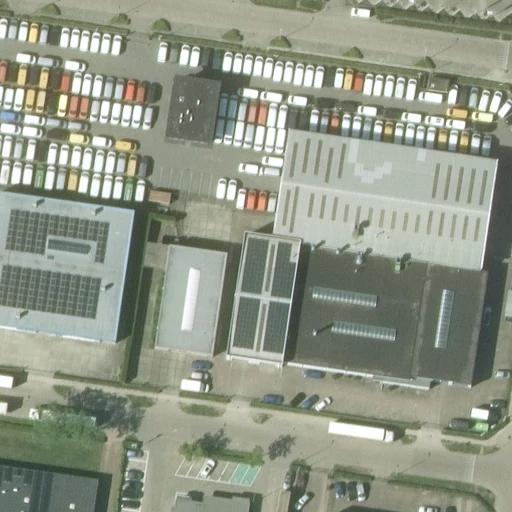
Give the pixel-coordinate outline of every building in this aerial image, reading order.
[(448,84),(429,81),(427,93),(446,95),(448,84)] [(168,140),(208,146),(216,91),(176,85),(168,140)] [(272,242),(300,246),(480,275),(496,166),(288,136),(272,242)] [(151,194),(149,204),(167,207),(169,196),(151,194)] [(0,328),(114,345),(132,217),(0,198),(0,328)] [(281,370),(282,366),(300,246),(272,242),(244,238),(225,361),(281,370)] [(300,246),(282,366),(380,380),(379,384),(428,392),(429,384),(470,390),(487,276),(480,275),(300,246)] [(211,359),(226,258),(169,249),(154,351),(211,359)] [(0,511),(92,511),(96,483),(0,469),(0,511)] [(247,511),(248,505),(219,501),(218,508),(175,502),(173,511),(247,511)]
